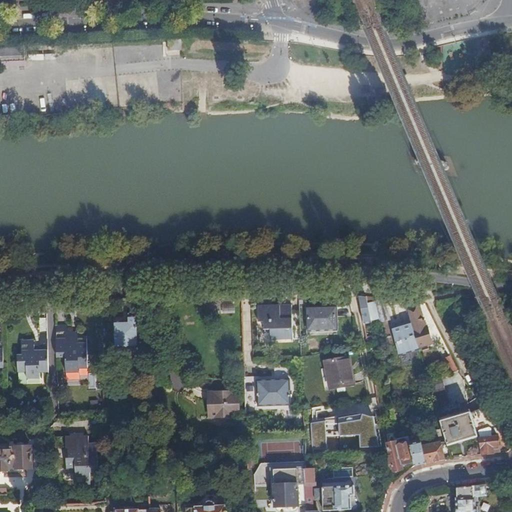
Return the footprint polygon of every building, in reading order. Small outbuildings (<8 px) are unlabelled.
[(181,52),(180,40),(168,41),(168,53),(181,52)] [(0,58),(25,58),(24,47),(0,47),(0,58)] [(106,59),(114,58),(113,47),(105,48),(106,59)] [(45,67),(53,55),(48,52),(40,64),(45,67)] [(363,297),(359,297),(364,324),(371,323),(371,321),(366,298),(363,297)] [(374,299),(366,298),(371,321),(380,319),(374,299)] [(384,300),(374,299),(380,319),(388,317),(384,300)] [(301,340),(300,312),(292,312),(280,312),(280,308),(258,309),(258,323),(263,323),(264,330),(271,330),(271,340),(301,340)] [(337,308),(308,309),(309,331),(338,330),(337,308)] [(416,337),(415,337),(418,347),(431,343),(427,329),(424,330),(418,310),(408,313),(416,337)] [(137,317),(128,317),(127,317),(127,322),(113,322),(114,348),(138,347),(138,317),(137,317)] [(411,326),(392,330),(398,355),(419,350),(418,347),(415,337),(411,326)] [(66,333),(57,334),(58,359),(66,359),(67,374),(79,373),(79,370),(89,370),(88,344),(79,345),(78,340),(72,340),(72,334),(70,334),(69,327),(66,327),(66,333)] [(47,336),(40,336),(40,347),(40,351),(34,352),(34,348),(22,348),(22,357),(18,357),(19,374),(27,374),(28,381),(41,380),(41,375),(49,375),(47,336)] [(348,358),(325,362),(327,368),(321,369),(325,390),(353,386),(348,358)] [(458,372),(451,358),(444,361),(451,374),(458,372)] [(90,373),(89,387),(96,388),(97,374),(90,373)] [(290,381),(257,382),(258,400),(273,399),(274,407),(291,406),(290,381)] [(238,395),(208,397),(209,420),(239,418),(238,395)] [(483,409),(470,413),(478,438),(477,438),(478,440),(481,439),(482,456),(494,454),(500,454),(500,447),(499,447),(498,437),(493,438),(493,435),(499,434),(493,425),(492,426),(489,424),(492,421),(483,409)] [(381,445),(376,414),(373,414),(365,412),(364,412),(357,410),(354,412),(313,419),(314,448),(329,447),(328,435),(362,433),(362,445),(381,445)] [(470,413),(441,423),(448,447),(477,438),(478,438),(470,413)] [(417,441),(409,443),(410,446),(421,443),(419,435),(416,436),(417,441)] [(76,469),(76,475),(76,484),(90,484),(90,474),(98,474),(98,445),(90,445),(89,437),(66,438),(67,450),(69,450),(69,460),(67,460),(67,470),(76,469)] [(396,439),(397,443),(402,465),(414,463),(410,446),(409,443),(407,437),(396,439)] [(389,453),(387,454),(390,470),(393,469),(394,471),(402,469),(402,465),(397,443),(388,446),(389,453)] [(421,443),(410,446),(414,463),(415,467),(420,466),(425,465),(422,448),(421,443)] [(441,444),(422,448),(425,465),(437,463),(445,461),(441,444)] [(20,470),(24,470),(32,469),(32,450),(11,450),(11,449),(0,449),(0,472),(8,472),(8,477),(20,477),(20,470)] [(336,476),(352,477),(352,470),(337,469),(336,476)] [(306,484),(305,470),(273,471),(275,508),(307,507),(306,484)] [(487,498),(487,486),(474,488),(475,499),(487,498)] [(351,487),(324,489),(323,489),(323,490),(315,490),(315,501),(323,501),(324,511),(351,511),(350,496),(354,496),(354,487),(351,487)] [(475,499),(474,488),(457,490),(457,500),(456,500),(456,511),(478,511),(478,508),(476,508),(476,499),(475,499)] [(9,497),(0,495),(0,505),(6,507),(9,497)] [(195,510),(186,510),(186,511),(225,511),(225,507),(215,507),(215,505),(212,503),(208,503),(205,506),(205,508),(195,508),(195,510)]
